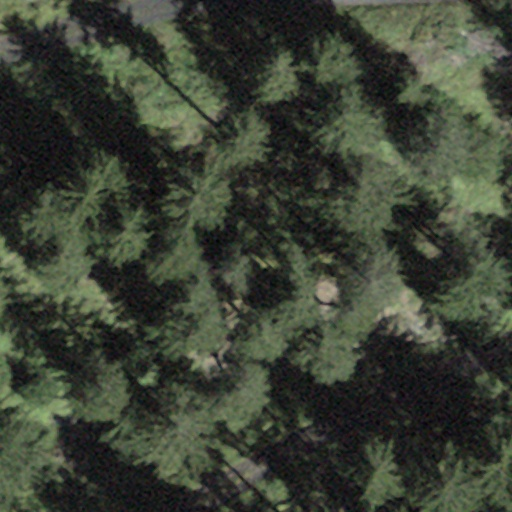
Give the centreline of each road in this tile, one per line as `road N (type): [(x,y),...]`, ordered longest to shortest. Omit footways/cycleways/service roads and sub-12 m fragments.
road 1 (track): [(0,49),(133,23),(371,0)]
road 2 (track): [(511,357),(330,422),(179,511)]
